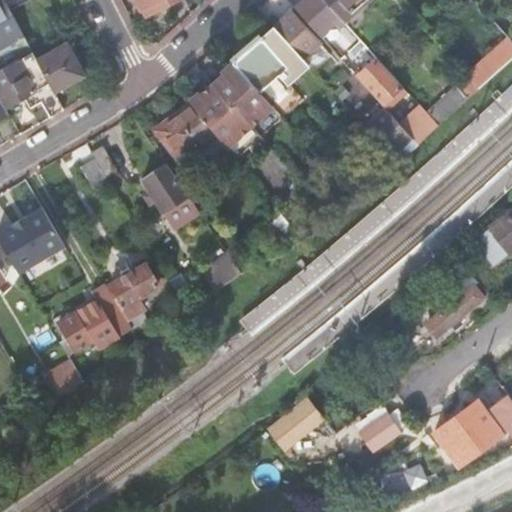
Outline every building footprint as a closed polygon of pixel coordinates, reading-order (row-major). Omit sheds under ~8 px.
[(0,0),(0,47),(22,35),(10,11),(3,0),(0,0)] [(3,0),(10,11),(22,4),(30,0),(3,0)] [(135,0),(136,1),(143,16),(175,0),(135,0)] [(303,0),(294,8),(319,36),(340,17),(324,0),(303,0)] [(324,0),(340,17),(343,21),(366,0),(324,0)] [(22,4),(10,11),(22,35),(28,45),(41,38),(22,4)] [(274,26),(301,57),(320,41),(292,11),(274,26)] [(233,63),(259,92),(265,87),(280,74),(288,83),(309,65),(301,57),(274,26),(233,63)] [(494,39),(511,58),(511,42),(502,31),(494,39)] [(22,35),(0,47),(0,53),(9,48),(16,61),(31,52),(28,45),(22,35)] [(66,45),(36,61),(53,91),(68,83),(82,75),(66,45)] [(43,106),(49,117),(50,117),(56,113),(63,109),(53,91),(36,61),(31,52),(16,61),(9,65),(0,70),(0,101),(4,108),(23,97),(29,108),(35,104),(40,101),(43,106)] [(356,77),(381,105),(402,86),(377,58),(356,77)] [(198,93),(191,100),(192,101),(192,102),(217,133),(237,158),(281,117),(259,92),(233,63),(225,71),(223,73),(200,91),(198,93)] [(427,114),(439,127),(479,90),(468,78),(427,114)] [(195,150),(217,133),(192,102),(192,101),(175,115),(179,119),(169,127),(166,131),(167,134),(182,153),(192,146),(195,150)] [(403,130),(418,146),(439,127),(427,114),(422,107),(400,126),(403,130)] [(376,117),(364,127),(397,164),(404,159),(397,151),(404,144),(396,136),(403,130),(400,126),(385,109),(382,112),(379,108),(373,113),(376,117)] [(179,119),(175,115),(156,129),(181,162),(195,150),(192,146),(182,153),(167,134),(166,131),(169,127),(179,119)] [(91,153),(108,181),(118,174),(102,146),(91,153)] [(164,212),(189,196),(167,164),(143,181),(164,212)] [(511,210),(473,240),(493,266),(511,251),(511,210)] [(11,228),(0,234),(0,237),(13,259),(25,251),(11,228)] [(226,251),(235,263),(242,274),(255,265),(239,242),(226,251)] [(217,291),(221,288),(242,274),(235,263),(210,281),(217,291)] [(128,317),(125,318),(132,331),(151,319),(144,307),(142,308),(137,297),(157,285),(146,264),(109,284),(128,317)] [(464,295),(429,323),(438,334),(473,306),(464,295)] [(79,308),(59,321),(76,350),(97,337),(79,308)] [(57,396),(83,380),(70,359),(44,374),(57,396)] [(287,451),(328,417),(308,393),(267,426),(287,451)] [(511,397),(489,412),(480,400),(436,434),(461,467),(510,428),(511,430),(511,397)] [(401,430),(387,412),(358,435),(372,453),(401,430)] [(281,455),(264,432),(219,463),(236,487),(281,455)]
